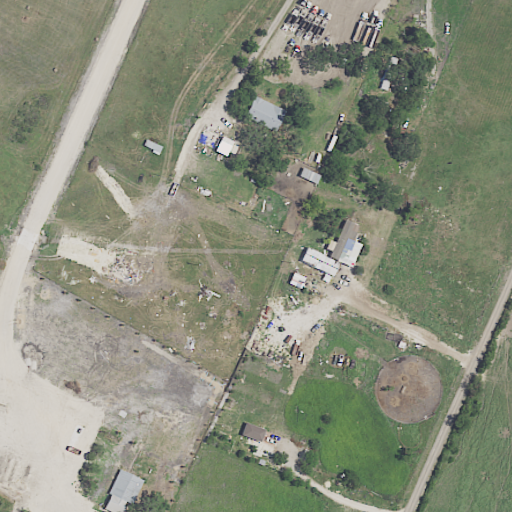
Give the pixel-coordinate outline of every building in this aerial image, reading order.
[(252,95),(282,110),(270,134),(240,119),(252,95)] [(196,145),(227,155),(232,140),(201,130),(196,145)] [(319,176),(302,169),(298,176),(316,184),(319,176)] [(330,257),(305,248),(300,263),(334,275),(338,263),(351,268),(360,244),(352,242),(358,226),(343,220),(330,257)] [(108,277),(133,286),(139,269),(113,260),(108,277)] [(274,446),(260,443),(264,429),(244,424),(239,444),(273,452),(274,446)] [(117,470),(99,509),(105,511),(121,511),(137,479),(117,470)]
